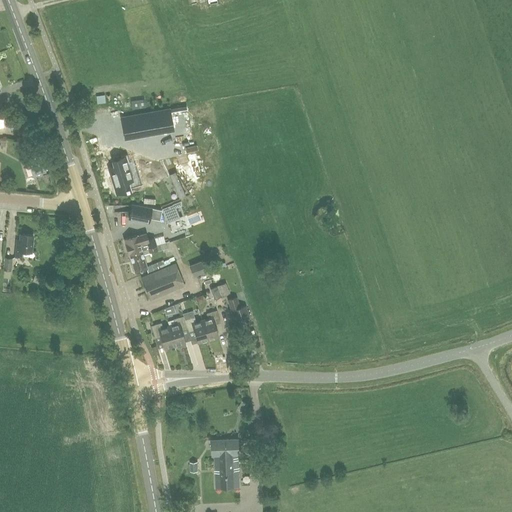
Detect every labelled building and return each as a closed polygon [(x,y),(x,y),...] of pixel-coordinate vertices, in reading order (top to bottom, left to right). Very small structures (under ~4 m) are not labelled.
[(125,139),(173,130),(169,109),(121,118),(125,139)] [(4,117),(5,125),(7,125),(7,130),(20,130),(20,117),(4,117)] [(113,165),(107,167),(116,195),(131,190),(129,182),(133,181),(128,163),(129,163),(126,154),(120,156),(121,157),(111,160),(113,165)] [(147,221),(150,209),(131,205),(129,218),(147,221)] [(150,248),(145,233),(137,236),(137,235),(124,239),(129,254),(150,248)] [(31,252),(33,235),(20,234),(19,239),(17,239),(15,257),(21,257),(22,251),(31,252)] [(157,251),(167,248),(165,242),(155,245),(156,246),(150,248),(129,254),(135,272),(146,268),(148,272),(153,270),(153,271),(159,268),(158,266),(159,266),(159,268),(175,261),(174,257),(163,262),(162,260),(146,266),(143,255),(157,251)] [(11,271),(13,259),(5,258),(3,270),(11,271)] [(193,275),(205,270),(202,261),(190,266),(193,275)] [(150,300),(184,285),(175,263),(141,277),(150,300)] [(40,283),(42,278),(35,275),(32,281),(40,283)] [(214,299),(221,296),(217,286),(210,289),(214,299)] [(239,308),(236,297),(227,300),(235,322),(249,317),(245,306),(239,308)] [(208,339),(218,336),(215,324),(220,323),(216,310),(206,313),(208,318),(202,320),(208,339)] [(174,345),(185,342),(181,330),(187,328),(184,320),(183,316),(173,319),(175,324),(169,326),(174,345)] [(196,322),(194,317),(184,320),(187,328),(188,332),(194,331),(197,342),(208,339),(202,320),(196,322)] [(163,328),(161,323),(151,326),(155,338),(160,336),(164,348),(174,345),(169,326),(163,328)] [(154,356),(159,354),(156,346),(151,347),(154,356)] [(245,409),(247,403),(241,401),(239,407),(245,409)] [(239,454),(238,439),(212,440),(213,455),(214,455),(215,466),(238,465),(238,454),(239,454)] [(279,475),(278,458),(252,459),(253,476),(279,475)] [(190,462),(190,472),(198,471),(198,462),(190,462)] [(209,488),(239,487),(238,465),(215,466),(215,477),(209,477),(209,488)]
